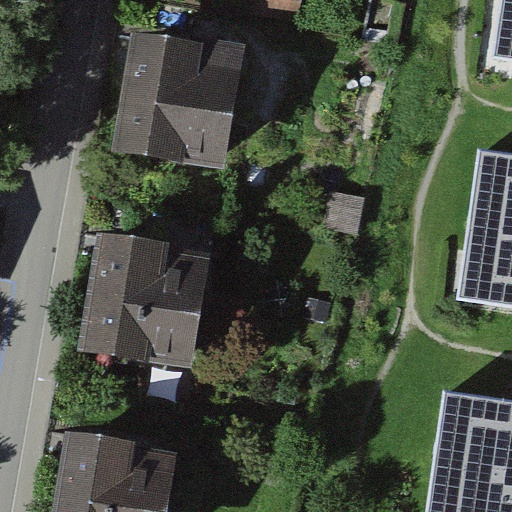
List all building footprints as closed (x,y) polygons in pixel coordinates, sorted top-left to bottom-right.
[(302,0),(257,0),(255,15),(299,21),(302,0)] [(511,0),(504,0),(494,72),(511,74),(511,0)] [(254,53),(133,37),(117,153),(238,169),(254,53)] [(511,168),(478,163),(456,310),(511,318),(511,168)] [(373,204),(341,200),(337,235),(368,239),(373,204)] [(215,256),(93,236),(74,350),(196,370),(215,256)] [(511,511),(511,410),(445,400),(428,511),(511,511)] [(174,511),(186,454),(67,432),(52,511),(174,511)]
